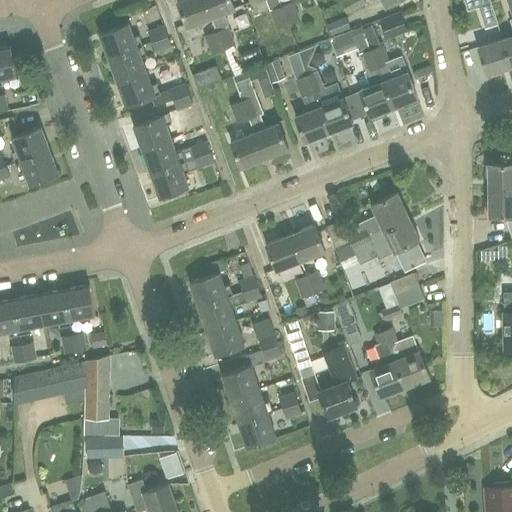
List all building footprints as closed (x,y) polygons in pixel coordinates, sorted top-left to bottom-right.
[(176,0),(187,26),(211,16),(204,0),(176,0)] [(236,43),(223,12),(235,7),(231,0),(204,0),(211,16),(217,30),(216,30),(223,48),(236,43)] [(281,5),(288,24),(300,19),(293,0),(281,5)] [(346,13),(365,3),(363,0),(342,0),(340,1),(346,13)] [(511,67),(511,66),(511,0),(506,0),(511,18),(510,20),(511,25),(511,35),(502,39),(511,67)] [(485,27),(498,23),(491,2),(478,6),(485,27)] [(276,28),(288,24),(281,5),(270,10),(269,10),(276,28)] [(387,36),(406,29),(399,12),(380,19),(387,36)] [(331,36),(350,28),(346,17),(327,25),(331,36)] [(128,22),(120,26),(99,33),(108,57),(142,45),(139,34),(133,36),(128,22)] [(152,41),(168,35),(164,25),(149,30),(152,41)] [(212,52),(223,48),(216,30),(206,34),(212,52)] [(371,49),(364,31),(353,35),(360,53),(359,53),(365,71),(366,71),(372,85),(359,90),(369,116),(370,116),(371,120),(385,114),(383,110),(393,107),(383,81),(377,67),(370,49),(371,49)] [(171,46),(168,35),(152,41),(156,52),(171,46)] [(487,74),(511,67),(502,39),(478,46),(487,74)] [(325,86),(319,70),(318,70),(317,68),(309,64),(317,44),(298,51),(306,74),(313,93),(318,106),(328,132),(352,123),(342,97),(336,81),(325,86)] [(377,67),(390,62),(383,44),(371,49),(370,49),(377,67)] [(0,47),(0,85),(3,84),(2,78),(17,75),(11,45),(0,47)] [(117,81),(146,70),(141,58),(146,56),(142,45),(108,57),(117,81)] [(266,63),(272,82),(285,77),(283,72),(278,58),(266,63)] [(395,76),(390,62),(377,67),(383,81),(393,107),(403,103),(404,107),(417,102),(416,98),(417,97),(407,71),(395,76)] [(198,88),(222,79),(216,65),(192,74),(198,88)] [(146,70),(117,81),(126,105),(155,95),(160,92),(157,82),(151,85),(146,70)] [(302,98),(307,110),(294,115),(305,142),(328,132),(318,106),(313,93),(306,74),(295,79),(302,98)] [(265,127),(260,114),(263,113),(249,76),(235,82),(242,100),(248,118),(254,131),(264,158),(288,148),(278,122),(265,127)] [(185,82),(170,89),(177,108),(177,110),(183,107),(193,104),(185,82)] [(5,94),(0,94),(0,111),(8,110),(5,94)] [(236,123),(248,118),(242,100),(229,104),(236,123)] [(141,149),(171,138),(170,137),(166,125),(172,123),(168,112),(163,114),(162,114),(162,113),(132,124),(141,149)] [(12,135),(17,148),(18,150),(11,152),(15,162),(21,160),(50,150),(41,125),(12,135)] [(240,167),(264,158),(254,131),(230,141),(240,167)] [(171,138),(141,149),(150,173),(185,160),(195,156),(191,146),(181,150),(177,151),(176,151),(171,138)] [(196,144),(191,146),(195,156),(210,151),(206,140),(201,142),(196,144)] [(19,173),(25,171),(30,184),(58,174),(50,150),(21,160),(15,162),(19,173)] [(195,157),(199,166),(199,167),(214,162),(210,151),(195,156),(195,157)] [(185,160),(150,173),(159,197),(189,186),(183,172),(188,170),(199,166),(195,157),(195,156),(185,160)] [(511,162),(488,162),(488,188),(511,188),(511,162)] [(6,165),(0,167),(0,179),(10,176),(7,166),(6,165)] [(511,188),(488,188),(489,214),(511,214),(511,188)] [(325,226),(335,249),(382,228),(407,215),(396,192),(370,204),(375,214),(356,223),(357,226),(344,232),(338,220),(325,226)] [(382,228),(335,249),(341,261),(355,255),(355,253),(373,245),(374,247),(388,241),(393,251),(419,239),(407,215),(382,228)] [(289,233),(300,260),(324,250),(314,224),(289,233)] [(275,269),(300,260),(289,233),(265,243),(275,269)] [(387,264),(348,280),(351,287),(354,295),(393,279),(390,272),(387,264)] [(318,270),(306,275),(314,293),(326,289),(318,270)] [(190,281),(198,306),(232,294),(229,283),(223,285),(218,271),(210,274),(190,281)] [(394,292),(418,283),(413,272),(389,281),(394,292)] [(242,291),(258,285),(254,275),(238,280),(242,291)] [(302,298),(314,293),(306,275),(295,279),(302,298)] [(71,318),(97,313),(91,283),(65,288),(71,318)] [(418,283),(394,292),(398,304),(381,311),(384,318),(385,320),(403,313),(402,311),(401,307),(424,298),(418,283)] [(206,330),(235,320),(231,307),(262,296),(258,285),(242,291),(198,306),(206,330)] [(71,318),(65,288),(40,293),(46,323),(59,320),(60,327),(71,325),(70,318),(71,318)] [(46,323),(40,293),(15,298),(21,327),(19,328),(21,334),(31,332),(30,326),(46,323)] [(283,322),(296,317),(288,295),(275,299),(283,322)] [(21,327),(15,298),(0,300),(0,331),(8,330),(9,330),(10,336),(21,334),(19,328),(21,327)] [(348,298),(333,304),(342,328),(355,323),(357,322),(348,298)] [(334,310),(317,311),(317,328),(334,327),(334,310)] [(215,355),(244,345),(235,320),(206,330),(215,355)] [(289,342),(290,342),(302,378),(315,373),(303,337),(298,324),(297,320),(285,324),(283,324),(289,342)] [(398,340),(393,326),(382,330),(404,386),(428,377),(419,351),(413,335),(398,340)] [(380,395),(404,386),(382,330),(374,334),(377,343),(375,344),(382,365),(370,370),(380,395)] [(99,332),(91,334),(93,346),(101,344),(107,343),(104,331),(99,332)] [(76,351),(87,349),(84,332),(72,334),(76,351)] [(259,338),(262,349),(278,344),(274,333),(259,338)] [(64,353),(76,351),(72,334),(61,337),(64,353)] [(26,360),(37,358),(34,342),(23,344),(26,360)] [(14,362),(26,360),(23,344),(11,346),(14,362)] [(278,344),(262,349),(266,360),(282,355),(278,344)] [(345,409),(346,409),(356,405),(347,381),(353,379),(358,377),(345,345),(341,347),(330,351),(335,366),(332,368),(338,383),(318,391),(328,416),(330,415),(335,417),(344,414),(345,409)] [(266,360),(262,349),(243,356),(247,365),(250,364),(250,365),(266,360)] [(86,361),(85,388),(85,418),(84,434),(106,435),(106,419),(109,419),(110,354),(86,360),(86,361)] [(46,396),(85,388),(86,361),(40,371),(46,396)] [(230,398),(258,388),(250,365),(250,364),(247,365),(221,373),(230,398)] [(14,404),(46,396),(40,371),(14,377),(14,404)] [(238,422),(267,412),(273,410),(269,400),(263,402),(258,388),(230,398),(238,422)] [(283,408),(298,402),(295,391),(279,397),(283,408)] [(287,419),(302,413),(298,402),(283,408),(287,419)] [(247,447),(275,437),(267,412),(238,422),(247,447)] [(164,432),(164,419),(152,419),(152,432),(164,432)] [(174,447),(163,447),(163,455),(174,455),(174,447)] [(146,490),(142,478),(127,484),(137,511),(149,508),(150,511),(178,511),(168,483),(146,490)] [(0,497),(11,494),(6,482),(0,483),(0,497)] [(511,511),(511,485),(510,486),(510,482),(493,483),(493,487),(485,487),(486,511),(511,511)] [(105,491),(103,487),(89,492),(90,496),(86,498),(90,511),(125,511),(124,510),(119,511),(112,511),(105,491)] [(76,511),(72,499),(50,507),(51,511),(76,511)]
